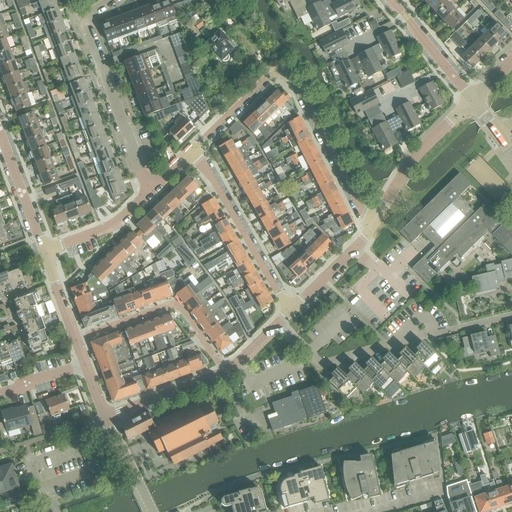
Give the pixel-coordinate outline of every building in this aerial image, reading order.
[(19,10),(25,8),(31,6),(29,0),(17,4),(19,10)] [(42,8),(44,14),(57,9),(54,0),(45,0),(33,5),(35,10),(42,8)] [(169,0),(165,0),(159,2),(166,20),(167,24),(177,20),(176,16),(172,6),(169,0)] [(189,0),(188,0),(186,1),(183,2),(187,12),(193,10),(189,0)] [(185,0),(186,1),(188,0),(189,0),(193,10),(199,8),(196,0),(185,0)] [(275,0),(278,6),(288,1),(292,9),(303,4),(300,0),(275,0)] [(329,0),(327,0),(320,4),(321,6),(328,19),(337,15),(338,18),(360,6),(357,0),(339,0),(331,4),(329,0)] [(429,6),(435,12),(446,2),(444,0),(430,0),(427,4),(429,6)] [(435,12),(443,21),(454,10),(458,7),(451,0),(447,0),(446,2),(435,12)] [(496,8),(488,0),(487,0),(484,4),(492,12),(496,8)] [(159,2),(150,6),(156,24),(158,29),(168,25),(167,24),(166,20),(159,2)] [(183,2),(178,4),(181,14),(187,12),(183,2)] [(303,4),(292,9),(297,19),(307,13),(316,31),(330,24),(328,19),(321,6),(320,4),(319,2),(307,8),(305,9),(303,4)] [(178,4),(172,6),(176,16),(181,14),(178,4)] [(150,6),(140,10),(146,27),(156,24),(150,6)] [(28,15),(25,8),(19,10),(22,17),(28,15)] [(44,14),(48,25),(62,20),(57,9),(44,14)] [(140,10),(130,13),(137,31),(146,27),(140,10)] [(463,19),(454,10),(443,21),(452,30),(463,19)] [(493,14),(501,22),(505,18),(498,10),(493,14)] [(477,11),(472,16),(476,20),(481,14),(477,11)] [(130,13),(120,17),(127,35),(137,31),(130,13)] [(471,25),(476,20),(472,16),(467,21),(471,25)] [(120,17),(111,21),(117,38),(127,35),(120,17)] [(203,17),(194,24),(198,30),(207,23),(203,17)] [(511,25),(505,18),(501,22),(508,29),(511,25)] [(43,27),(48,38),(66,31),(62,20),(48,25),(43,27)] [(375,20),(369,23),(373,31),(379,28),(375,20)] [(112,40),(117,38),(111,21),(101,24),(109,48),(114,46),(112,40)] [(488,24),(484,28),(497,42),(506,33),(496,22),(491,27),(488,24)] [(0,41),(5,39),(9,38),(5,26),(0,28),(0,41)] [(460,27),(455,33),(466,44),(469,41),(462,33),(464,31),(460,27)] [(204,28),(199,32),(206,40),(210,36),(204,28)] [(484,34),(478,40),(489,51),(497,42),(484,28),(480,31),(484,34)] [(341,29),(319,40),(326,54),(333,51),(335,55),(331,57),(333,62),(346,55),(343,49),(341,50),(339,47),(341,46),(348,43),(341,30),(341,29)] [(56,47),(57,48),(70,43),(66,31),(48,38),(52,49),(56,47)] [(401,53),(400,50),(390,31),(376,38),(387,60),(400,54),(401,53)] [(229,58),(229,57),(229,56),(228,55),(228,54),(232,50),(225,42),(227,40),(220,32),(205,46),(210,51),(212,50),(221,59),(222,60),(222,61),(223,61),(224,62),(225,62),(226,61),(227,61),(228,60),(229,59),(229,58)] [(179,33),(172,36),(169,37),(171,42),(181,38),(179,33)] [(466,44),(455,33),(450,38),(459,47),(460,46),(466,51),(461,57),(472,67),(480,59),(470,48),(466,44)] [(183,44),(181,38),(171,42),(173,48),(183,44)] [(0,53),(10,50),(5,39),(0,41),(0,53)] [(478,40),(470,48),(480,59),(489,51),(478,40)] [(56,61),(61,59),(74,54),(70,43),(57,48),(52,50),(56,61)] [(186,49),(183,44),(173,48),(175,53),(186,49)] [(368,78),(382,71),(371,48),(357,55),(368,78)] [(155,55),(156,56),(161,54),(158,49),(142,55),(144,59),(155,55)] [(188,55),(186,49),(175,53),(178,59),(188,55)] [(0,66),(14,62),(10,50),(0,53),(0,66)] [(61,59),(65,70),(79,65),(74,54),(61,59)] [(156,56),(159,66),(164,64),(161,54),(156,56)] [(124,62),(130,77),(148,71),(159,67),(155,55),(144,59),(142,55),(124,62)] [(190,61),(188,55),(178,59),(180,65),(190,61)] [(332,68),(330,69),(334,78),(339,76),(346,89),(359,82),(355,74),(349,62),(348,60),(346,55),(333,62),(330,63),(331,66),(332,68)] [(192,67),(190,61),(180,65),(182,71),(192,67)] [(0,73),(2,73),(4,78),(18,73),(14,62),(0,66),(0,73)] [(159,66),(163,76),(168,74),(164,64),(159,66)] [(79,65),(65,70),(60,72),(65,84),(83,77),(79,65)] [(194,73),(192,67),(182,71),(184,77),(194,73)] [(130,77),(134,87),(152,80),(148,71),(130,77)] [(409,71),(396,77),(402,88),(415,82),(409,71)] [(6,84),(8,89),(22,84),(18,73),(4,78),(2,79),(4,85),(6,84)] [(196,78),(194,73),(184,77),(186,82),(196,78)] [(163,76),(167,86),(172,84),(168,74),(163,76)] [(196,78),(186,82),(192,98),(202,94),(196,78)] [(70,84),(75,96),(88,91),(84,79),(70,84)] [(134,87),(138,97),(156,90),(152,80),(134,87)] [(10,95),(12,100),(13,101),(30,94),(29,94),(25,82),(22,84),(8,89),(6,90),(8,96),(10,95)] [(429,111),(443,104),(432,82),(418,89),(429,111)] [(167,86),(170,95),(175,94),(172,84),(167,86)] [(138,97),(141,107),(159,100),(156,90),(138,97)] [(356,115),(378,103),(371,90),(349,101),(356,115)] [(75,96),(79,107),(93,102),(88,91),(75,96)] [(278,91),(269,100),(287,119),(290,116),(285,111),(287,109),(283,105),(287,101),(288,102),(292,99),(285,92),(282,95),(278,91)] [(31,93),(29,94),(30,94),(13,101),(12,100),(10,101),(12,107),(15,106),(17,112),(35,105),(31,93)] [(204,115),(209,111),(202,94),(197,96),(192,98),(184,101),(187,105),(200,119),(204,115)] [(161,104),(159,100),(141,107),(145,116),(169,107),(170,107),(171,106),(169,101),(161,104)] [(269,100),(261,108),(270,118),(274,114),(278,118),(280,118),(284,122),(287,119),(269,100)] [(394,109),(400,119),(405,131),(419,124),(408,101),(400,106),(394,109)] [(79,120),(83,118),(97,113),(93,102),(79,107),(75,109),(79,120)] [(170,107),(169,107),(171,112),(172,114),(183,110),(182,107),(180,103),(179,103),(174,105),(171,106),(170,107)] [(261,108),(252,116),(270,135),(273,132),(269,128),(265,123),(270,118),(261,108)] [(22,125),(23,129),(24,130),(37,125),(42,123),(40,117),(35,119),(33,114),(35,113),(33,110),(24,114),(25,116),(17,119),(19,126),(22,125)] [(161,112),(152,115),(155,123),(164,120),(161,112)] [(79,120),(83,131),(101,124),(97,113),(83,118),(79,120)] [(169,132),(179,141),(193,128),(181,116),(174,123),(176,125),(169,132)] [(266,139),(270,135),(252,116),(243,124),(253,134),(257,130),(266,139)] [(279,136),(281,140),(305,128),(300,117),(287,123),(290,129),(284,132),(284,133),(279,136)] [(236,122),(229,130),(235,136),(243,128),(236,122)] [(382,151),(396,144),(384,122),(371,129),(382,151)] [(87,142),(91,141),(105,136),(101,124),(83,131),(87,142)] [(26,136),(28,141),(42,136),(46,134),(44,129),(39,131),(37,125),(24,130),(23,129),(21,130),(23,137),(26,136)] [(292,148),(298,145),(311,139),(305,128),(281,140),(283,143),(288,141),(292,148)] [(30,147),(32,152),(32,153),(46,147),(42,136),(28,141),(25,142),(28,148),(30,147)] [(91,141),(96,152),(109,147),(105,136),(91,141)] [(219,147),(225,158),(249,144),(255,141),(252,137),(241,143),(240,141),(234,145),(231,140),(219,147)] [(271,139),(262,148),(262,149),(273,144),(271,139)] [(298,145),(304,156),(316,150),(311,139),(298,145)] [(225,158),(231,168),(243,162),(243,161),(249,157),(246,151),(251,148),(249,144),(225,158)] [(34,159),(36,163),(36,164),(50,159),(46,147),(32,153),(32,152),(30,153),(32,160),(34,159)] [(96,152),(100,163),(114,158),(109,147),(96,152)] [(304,156),(309,166),(321,160),(316,150),(304,156)] [(287,164),(292,161),(298,159),(295,154),(285,159),(287,164)] [(39,170),(40,175),(41,175),(54,170),(54,169),(58,167),(54,157),(50,159),(36,164),(36,163),(34,164),(36,171),(39,170)] [(95,165),(99,176),(118,169),(114,158),(100,163),(95,165)] [(237,179),(261,165),(266,162),(264,158),(253,165),(251,163),(246,166),(243,162),(231,168),(237,179)] [(302,178),(304,183),(327,171),(321,160),(309,166),(311,171),(306,174),(307,175),(302,178)] [(282,161),(272,166),(274,170),(280,167),(284,165),(282,161)] [(237,179),(243,189),(255,182),(252,177),(258,173),(257,171),(262,168),(261,165),(237,179)] [(108,185),(108,186),(122,181),(118,169),(99,176),(103,187),(108,185)] [(59,181),(54,170),(41,175),(40,175),(38,175),(40,182),(43,181),(45,186),(59,181)] [(317,182),(320,188),(332,181),(327,171),(304,183),(305,185),(311,183),(312,185),(317,182)] [(462,257),(488,231),(484,227),(496,215),(498,213),(487,201),(475,213),(459,197),(471,185),(460,173),(399,233),(410,244),(421,233),(426,238),(428,236),(436,245),(412,268),(427,283),(458,253),(462,257)] [(187,178),(179,186),(197,205),(208,194),(204,190),(201,192),(187,178)] [(126,192),(122,181),(108,186),(114,203),(122,200),(120,194),(126,192)] [(305,203),(307,207),(337,192),(332,181),(320,188),(322,192),(316,195),(317,197),(305,203)] [(243,189),(249,199),(261,192),(267,189),(272,186),(270,182),(265,185),(264,182),(257,186),(255,182),(243,189)] [(179,186),(170,194),(180,204),(185,199),(189,203),(190,202),(195,207),(197,205),(179,186)] [(46,196),(57,192),(55,187),(44,191),(46,196)] [(95,198),(93,192),(88,194),(94,210),(104,206),(96,197),(95,198)] [(249,199),(254,209),(266,203),(261,192),(249,199)] [(328,203),(330,209),(342,203),(337,192),(307,207),(302,210),(304,213),(321,204),(322,206),(328,203)] [(171,212),(176,217),(180,221),(184,218),(179,213),(180,212),(176,208),(180,204),(170,194),(162,202),(171,212)] [(72,197),(61,201),(68,221),(69,223),(75,220),(74,218),(79,217),(80,217),(74,202),(72,197)] [(85,198),(74,202),(80,217),(79,217),(80,218),(86,216),(86,214),(91,212),(85,198)] [(63,223),(68,221),(61,201),(60,199),(55,201),(58,208),(51,211),(57,227),(64,225),(63,223)] [(194,218),(197,223),(220,210),(214,199),(202,206),(205,211),(200,214),(199,216),(194,218)] [(162,202),(153,210),(163,220),(171,212),(162,202)] [(254,209),(260,220),(284,206),(282,202),(277,205),(275,203),(269,207),(266,203),(254,209)] [(322,221),(325,225),(348,213),(342,203),(330,209),(333,214),(328,217),(328,218),(322,221)] [(260,220),(266,230),(278,223),(275,219),(282,215),(281,213),(286,210),(284,206),(260,220)] [(153,210),(145,219),(163,238),(163,237),(164,236),(166,234),(167,234),(164,231),(165,230),(159,224),(163,220),(153,210)] [(211,221),(214,227),(226,220),(220,210),(197,223),(199,226),(203,224),(204,225),(211,221)] [(348,213),(325,225),(320,227),(324,232),(338,224),(341,230),(353,224),(348,213)] [(504,223),(496,215),(484,227),(488,231),(511,255),(511,259),(501,262),(501,264),(494,266),(493,264),(485,266),(487,274),(472,277),(476,294),(500,288),(497,280),(504,278),(505,279),(511,276),(511,227),(506,221),(504,223)] [(160,240),(163,238),(145,219),(136,227),(146,237),(150,232),(155,237),(156,236),(160,240)] [(310,219),(305,222),(308,227),(313,223),(311,219),(310,219)] [(200,242),(203,246),(232,230),(226,220),(214,227),(216,231),(209,235),(210,236),(200,242)] [(266,230),(272,240),(296,227),(293,223),(288,226),(287,224),(280,227),(278,223),(266,230)] [(297,230),(296,227),(272,240),(278,251),(290,244),(287,239),(294,236),(292,233),(297,230)] [(310,229),(304,234),(323,253),(332,243),(323,234),(319,238),(310,229)] [(222,241),(226,247),(238,240),(232,230),(203,246),(206,251),(222,241)] [(124,238),(142,257),(146,261),(149,264),(153,262),(142,249),(145,246),(143,243),(131,231),(124,238)] [(164,236),(163,237),(169,243),(173,240),(167,234),(166,234),(164,236)] [(309,247),(305,252),(314,261),(323,253),(304,234),(302,237),(306,241),(304,243),(309,247)] [(188,235),(183,239),(187,244),(187,245),(192,241),(188,235)] [(124,238),(117,245),(134,262),(139,257),(140,258),(142,257),(124,238)] [(179,238),(172,243),(176,248),(182,243),(179,238)] [(212,261),(215,267),(244,251),(238,240),(226,247),(229,252),(212,261)] [(183,244),(175,249),(188,267),(196,261),(183,244)] [(117,245),(110,251),(130,272),(133,275),(137,272),(130,266),(134,262),(117,245)] [(17,258),(27,254),(25,248),(17,251),(17,258)] [(297,260),(296,260),(306,270),(314,261),(305,252),(301,255),(297,250),(295,252),(291,248),(288,251),(292,256),(292,255),(297,260)] [(110,251),(103,258),(118,273),(119,274),(122,271),(126,275),(130,272),(110,251)] [(166,254),(163,251),(156,257),(158,259),(166,254)] [(235,262),(238,268),(250,261),(244,251),(215,267),(218,272),(235,262)] [(286,261),(292,256),(288,251),(282,257),(286,261)] [(103,258),(96,264),(116,285),(117,285),(118,281),(115,277),(118,273),(103,258)] [(297,278),(306,270),(296,260),(288,269),(297,278)] [(229,279),(232,285),(256,271),(250,261),(238,268),(241,272),(229,279)] [(15,270),(8,273),(14,288),(14,290),(19,288),(19,289),(21,290),(24,289),(24,287),(24,286),(26,285),(26,286),(32,284),(29,275),(23,277),(20,269),(21,268),(19,263),(13,265),(15,270)] [(89,271),(92,273),(104,286),(104,285),(107,283),(112,288),(116,285),(96,264),(89,271)] [(153,271),(155,277),(163,300),(172,297),(169,287),(166,281),(165,277),(159,279),(154,265),(151,266),(153,271)] [(153,271),(151,266),(144,270),(146,275),(153,271)] [(246,282),(250,288),(262,281),(256,271),(232,285),(235,289),(246,282)] [(0,274),(0,286),(2,292),(7,291),(9,292),(12,291),(12,290),(12,289),(14,288),(8,273),(8,272),(0,274)] [(71,289),(74,300),(106,288),(106,287),(104,285),(104,286),(92,273),(87,278),(88,280),(86,284),(77,287),(71,289)] [(145,307),(154,303),(147,283),(142,285),(138,273),(134,276),(145,307)] [(134,288),(129,289),(137,310),(145,307),(134,276),(130,278),(134,288)] [(146,282),(147,283),(154,303),(163,300),(155,277),(153,278),(153,280),(146,282)] [(176,295),(184,305),(212,284),(208,278),(194,289),(187,279),(183,283),(180,285),(177,281),(176,282),(174,278),(166,281),(169,287),(172,297),(176,295)] [(250,288),(255,298),(256,298),(268,291),(262,281),(250,288)] [(118,287),(120,294),(127,313),(137,310),(129,289),(124,291),(121,284),(118,287)] [(184,305),(191,314),(207,302),(202,294),(214,285),(212,284),(184,305)] [(120,294),(118,287),(118,286),(114,289),(116,295),(111,297),(118,317),(127,313),(120,294)] [(74,300),(78,309),(100,301),(98,296),(107,292),(106,288),(74,300)] [(244,305),(241,307),(244,312),(253,306),(257,311),(273,302),(268,291),(256,298),(249,302),(245,304),(244,305)] [(461,298),(468,296),(467,291),(455,294),(460,314),(464,313),(461,298)] [(18,307),(20,312),(35,307),(37,306),(32,294),(16,300),(16,302),(15,303),(15,304),(16,307),(17,308),(18,307)] [(236,296),(229,300),(235,310),(236,310),(240,307),(241,307),(244,305),(245,304),(242,299),(239,301),(236,296)] [(191,314),(198,324),(226,303),(223,298),(211,307),(207,302),(191,314)] [(78,309),(81,319),(113,307),(111,303),(102,306),(100,301),(78,309)] [(205,333),(217,324),(221,321),(216,315),(228,306),(226,303),(198,324),(205,333)] [(23,324),(24,324),(39,318),(35,307),(20,312),(18,313),(19,315),(18,315),(18,317),(19,319),(20,320),(21,320),(23,324)] [(116,317),(113,307),(81,319),(85,328),(116,317)] [(236,310),(235,310),(238,315),(244,312),(241,307),(240,307),(236,310)] [(9,308),(6,310),(3,311),(5,317),(11,314),(9,308)] [(27,331),(28,336),(44,330),(45,329),(44,327),(55,323),(53,317),(52,314),(41,319),(40,317),(39,318),(24,324),(25,326),(24,326),(23,328),(24,330),(26,331),(27,331)] [(169,315),(160,318),(167,337),(171,347),(175,345),(172,336),(176,334),(169,315)] [(160,318),(151,322),(161,347),(162,350),(166,348),(163,339),(167,337),(160,318)] [(151,322),(142,325),(147,340),(148,339),(153,338),(154,340),(153,340),(157,352),(162,350),(161,347),(151,322)] [(205,333),(212,343),(233,328),(232,327),(228,322),(220,328),(217,324),(205,333)] [(238,323),(232,327),(233,328),(212,343),(219,352),(231,343),(229,340),(235,335),(237,339),(243,334),(238,323)] [(142,325),(133,328),(144,357),(148,355),(145,346),(150,344),(148,339),(147,340),(142,325)] [(135,360),(144,357),(133,328),(124,331),(135,360)] [(46,337),(44,330),(28,336),(27,336),(29,341),(27,341),(27,342),(27,343),(28,345),(29,346),(30,346),(31,347),(30,348),(32,353),(42,350),(40,345),(47,342),(49,343),(54,341),(52,335),(46,337)] [(91,343),(102,373),(133,362),(122,332),(91,343)] [(488,340),(486,332),(470,335),(470,336),(462,338),(464,348),(462,349),(464,358),(489,352),(491,357),(500,355),(496,338),(488,340)] [(12,344),(7,346),(12,360),(13,362),(25,358),(19,341),(17,342),(17,341),(15,340),(13,341),(12,343),(12,344)] [(192,341),(181,345),(183,350),(195,346),(192,342),(192,341)] [(0,361),(1,364),(6,362),(7,364),(13,362),(12,360),(7,346),(6,343),(4,344),(4,343),(2,342),(0,343),(0,361)] [(420,349),(414,355),(425,366),(425,367),(431,372),(442,361),(423,342),(418,347),(420,349)] [(175,348),(169,350),(180,378),(191,374),(186,359),(180,361),(175,348)] [(414,378),(425,367),(425,366),(414,355),(406,348),(401,353),(403,354),(397,361),(408,372),(414,378)] [(169,365),(163,367),(169,382),(180,378),(169,350),(167,351),(169,359),(167,360),(169,365)] [(386,360),(380,366),(391,377),(397,383),(408,372),(397,361),(389,353),(384,358),(386,360)] [(197,355),(186,359),(191,374),(202,370),(201,366),(207,364),(206,361),(201,355),(197,356),(197,355)] [(151,357),(147,358),(158,386),(169,382),(163,367),(158,369),(156,365),(155,366),(151,357)] [(144,374),(141,376),(142,380),(146,391),(158,386),(147,358),(141,361),(145,369),(143,370),(144,374)] [(369,365),(363,371),(374,382),(380,388),(391,377),(380,366),(372,358),(367,363),(369,365)] [(102,373),(106,383),(121,377),(119,371),(134,366),(133,362),(102,373)] [(352,370),(346,376),(346,377),(357,387),(357,388),(363,394),(374,382),(363,371),(355,364),(350,369),(352,370)] [(346,399),(357,388),(357,387),(346,377),(346,376),(338,369),(333,374),(335,376),(328,382),(346,399)] [(106,383),(109,392),(142,380),(141,376),(138,377),(138,376),(123,382),(121,377),(106,383)] [(134,395),(146,391),(142,380),(109,392),(113,402),(129,396),(129,398),(134,396),(134,395)] [(394,381),(384,391),(390,398),(401,388),(394,381)] [(291,394),(292,397),(272,404),(275,414),(277,413),(278,417),(268,420),(272,432),(301,422),(300,420),(307,418),(308,420),(326,414),(317,386),(299,392),(291,394)] [(58,414),(69,409),(63,395),(46,402),(51,416),(53,416),(54,417),(59,415),(58,414)] [(38,415),(44,413),(40,402),(34,405),(38,415)] [(163,412),(152,418),(149,413),(144,415),(142,415),(142,416),(121,426),(128,439),(129,439),(131,440),(135,438),(135,436),(149,429),(150,432),(148,433),(157,453),(164,449),(166,453),(167,453),(173,464),(179,461),(179,462),(181,462),(180,461),(186,458),(186,459),(188,458),(187,457),(193,454),(193,455),(195,455),(194,454),(200,451),(200,452),(202,451),(201,450),(208,447),(207,446),(221,439),(213,423),(217,422),(209,406),(206,408),(203,402),(196,405),(195,403),(194,404),(195,406),(189,408),(188,407),(187,407),(187,406),(180,410),(181,410),(180,411),(181,413),(175,415),(174,414),(173,414),(174,416),(168,419),(167,417),(166,417),(163,412)] [(7,431),(31,425),(26,406),(10,411),(10,410),(1,413),(4,422),(7,431)] [(85,411),(79,413),(82,420),(88,417),(85,411)] [(50,422),(40,426),(43,436),(54,431),(57,430),(55,426),(53,427),(52,427),(50,422)] [(465,433),(471,452),(476,451),(474,447),(478,446),(473,430),(465,433)] [(451,434),(440,438),(442,448),(454,443),(451,434)] [(394,458),(396,484),(408,481),(409,484),(416,482),(416,480),(420,478),(421,480),(434,477),(433,474),(438,472),(436,446),(426,449),(425,446),(400,454),(401,456),(394,458)] [(356,463),(344,463),(344,470),(344,477),(345,477),(347,476),(349,488),(347,488),(346,488),(349,495),(352,501),(363,496),(363,495),(368,494),(368,496),(370,496),(369,495),(379,493),(379,494),(380,494),(373,458),(371,459),(372,460),(362,462),(362,461),(361,461),(361,463),(357,464),(356,463)] [(0,494),(18,489),(11,468),(0,472),(0,494)] [(328,501),(318,469),(293,477),(294,479),(288,480),(284,481),(281,484),(280,488),(280,492),(281,496),(284,495),(287,508),(301,504),(313,501),(314,505),(328,501)] [(492,472),(492,474),(495,481),(500,479),(497,470),(492,472)] [(490,484),(483,486),(491,511),(497,509),(497,508),(503,506),(498,490),(497,490),(494,481),(495,481),(492,474),(487,475),(490,484)] [(472,497),(466,480),(458,483),(461,491),(447,496),(450,504),(449,504),(452,511),(475,511),(471,497),(472,497)] [(499,489),(498,490),(503,506),(509,504),(509,505),(511,504),(511,492),(510,486),(504,488),(501,480),(496,482),(499,489)] [(488,511),(491,511),(483,486),(482,482),(471,485),(472,490),(479,511),(483,511),(485,511),(488,511)] [(1,495),(5,508),(24,502),(20,489),(1,495)] [(266,511),(261,492),(260,491),(260,490),(259,489),(258,489),(257,489),(256,489),(255,489),(249,490),(249,489),(238,492),(238,493),(225,497),(224,497),(223,497),(223,498),(222,499),(221,499),(221,500),(221,501),(221,502),(221,503),(221,504),(222,505),(223,506),(224,506),(225,507),(226,507),(227,507),(231,506),(232,511),(266,511)] [(446,511),(443,501),(435,504),(437,511),(446,511)]
